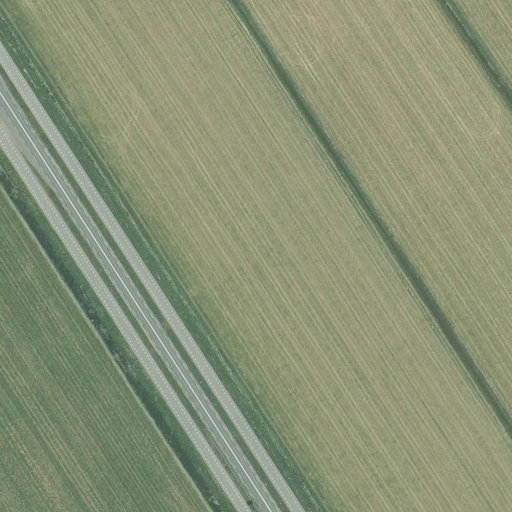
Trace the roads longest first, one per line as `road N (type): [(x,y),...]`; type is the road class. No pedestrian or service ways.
road 1 (unclassified): [(297,511),(0,53)]
road 2 (primary): [(270,511),(0,94)]
road 3 (unclassified): [(244,511),(0,134)]
